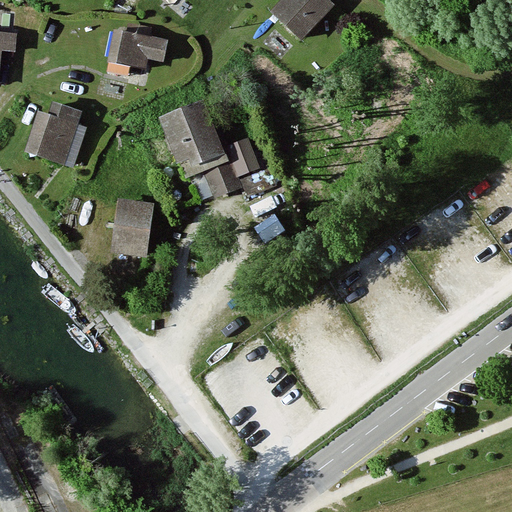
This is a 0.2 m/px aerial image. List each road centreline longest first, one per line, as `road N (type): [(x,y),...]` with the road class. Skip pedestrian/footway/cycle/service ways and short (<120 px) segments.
road 1 (residential): [(272,506),(0,176)]
road 2 (residential): [(511,323),(272,506)]
